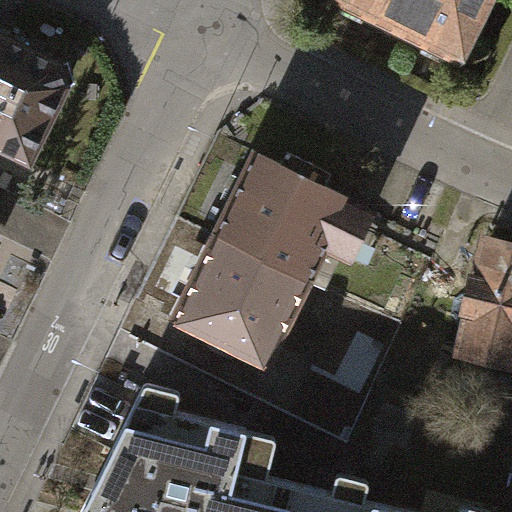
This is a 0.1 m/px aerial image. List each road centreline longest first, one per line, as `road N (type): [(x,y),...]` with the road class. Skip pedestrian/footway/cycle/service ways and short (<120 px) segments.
road 1 (residential): [(0,438),(195,30)]
road 2 (residential): [(476,161),(195,30)]
